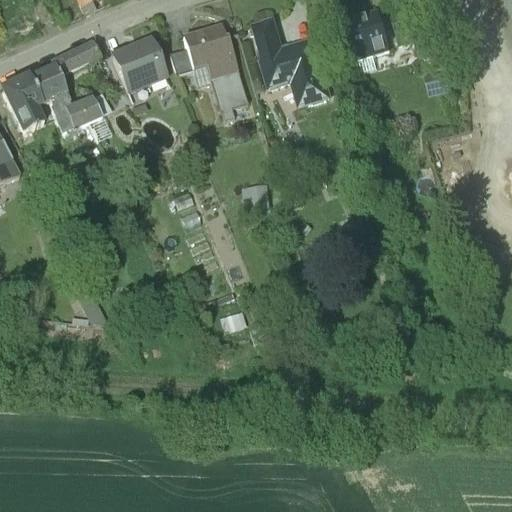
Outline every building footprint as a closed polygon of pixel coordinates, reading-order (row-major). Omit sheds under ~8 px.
[(74,0),(83,19),(95,13),(90,3),(96,0),(74,0)] [(443,0),(422,0),(429,25),(452,19),(443,0)] [(511,0),(502,0),(511,19),(511,0)] [(45,3),(32,8),(39,26),(53,20),(45,3)] [(404,5),(371,11),(378,42),(412,34),(404,5)] [(305,10),(287,16),(303,70),(331,62),(337,86),(358,79),(342,28),(313,38),(305,10)] [(229,59),(233,73),(245,69),(253,99),(276,93),(256,22),(222,31),(224,41),(229,59)] [(184,30),(150,44),(163,75),(197,61),(184,30)] [(90,66),(126,50),(120,37),(84,53),(86,58),(90,66)] [(229,59),(224,41),(209,45),(214,63),(229,59)] [(63,68),(75,93),(82,90),(95,119),(129,104),(120,86),(103,94),(90,66),(86,58),(63,68)] [(63,68),(42,78),(59,115),(75,108),(69,96),(75,93),(63,68)] [(28,111),(0,125),(0,127),(4,136),(16,160),(24,175),(53,161),(28,111)] [(4,136),(0,137),(0,168),(16,160),(4,136)] [(103,174),(90,182),(97,195),(111,188),(103,174)] [(250,212),(271,209),(268,188),(247,191),(250,212)] [(221,322),(225,337),(247,330),(242,315),(221,322)]
